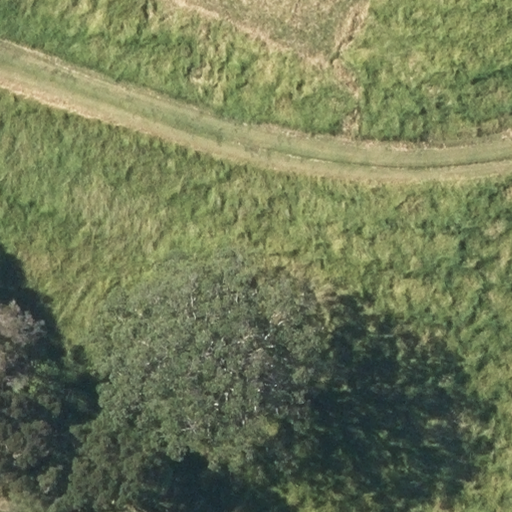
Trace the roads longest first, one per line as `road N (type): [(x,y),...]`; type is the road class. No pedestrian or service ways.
road 1 (track): [(0,49),(246,130),(403,158),(511,143)]
road 2 (track): [(0,477),(19,338),(0,329)]
